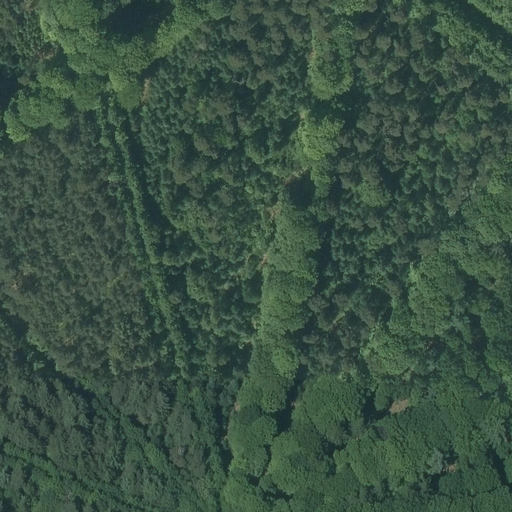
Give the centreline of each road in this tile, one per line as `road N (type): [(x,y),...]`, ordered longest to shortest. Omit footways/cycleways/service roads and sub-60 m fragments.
road 1 (track): [(340,0),(242,511)]
road 2 (track): [(217,511),(91,56)]
road 3 (track): [(264,511),(511,153)]
road 4 (track): [(0,306),(187,511)]
road 5 (track): [(511,399),(315,511)]
road 6 (track): [(0,119),(179,0)]
road 7 (track): [(114,511),(0,464)]
